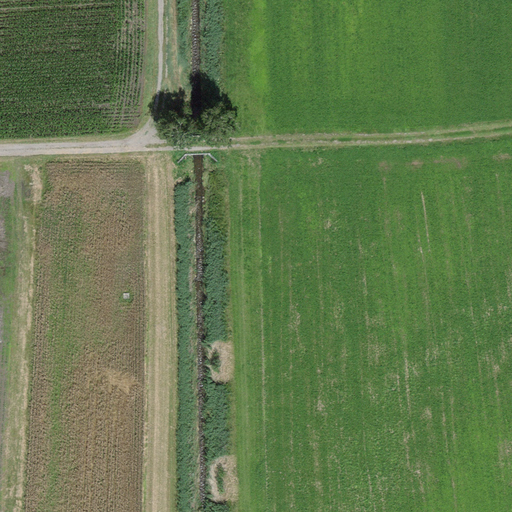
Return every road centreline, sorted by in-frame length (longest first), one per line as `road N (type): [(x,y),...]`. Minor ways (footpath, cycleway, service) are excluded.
road 1 (track): [(167,144),(511,126)]
road 2 (track): [(167,144),(0,149)]
road 3 (track): [(163,0),(163,86),(152,128),(131,145)]
